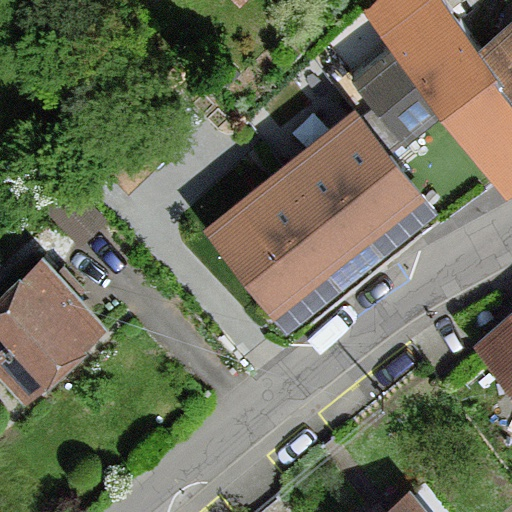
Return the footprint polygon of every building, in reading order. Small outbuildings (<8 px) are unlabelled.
[(511,85),(487,52),(446,0),(391,0),(363,28),(325,67),(402,170),(466,122),(494,159),(511,182),(511,181),(511,85)] [(511,28),(487,52),(511,85),(511,28)] [(257,324),(411,205),(347,123),(193,242),(257,324)] [(102,217),(65,178),(44,198),(82,237),(102,217)] [(444,184),(299,299),(313,317),(459,202),(444,184)] [(97,321),(43,263),(0,302),(0,347),(31,382),(97,321)] [(511,323),(489,343),(511,370),(511,323)] [(422,511),(412,498),(394,511),(422,511)]
